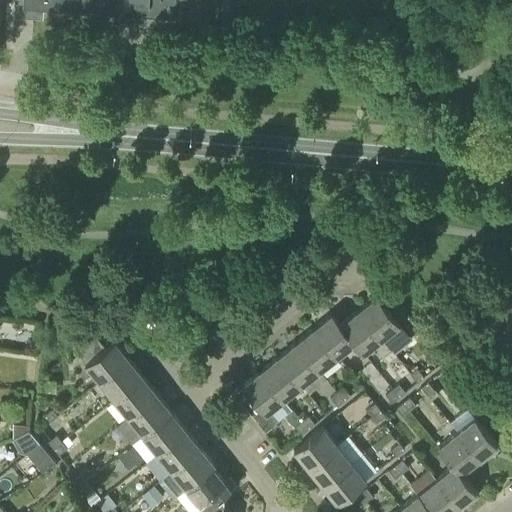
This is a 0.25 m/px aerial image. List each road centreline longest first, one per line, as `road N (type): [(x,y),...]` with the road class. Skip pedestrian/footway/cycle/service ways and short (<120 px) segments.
road 1 (secondary): [(511,171),(99,134)]
road 2 (residential): [(195,391),(352,265)]
road 3 (residential): [(279,511),(279,498),(195,391)]
